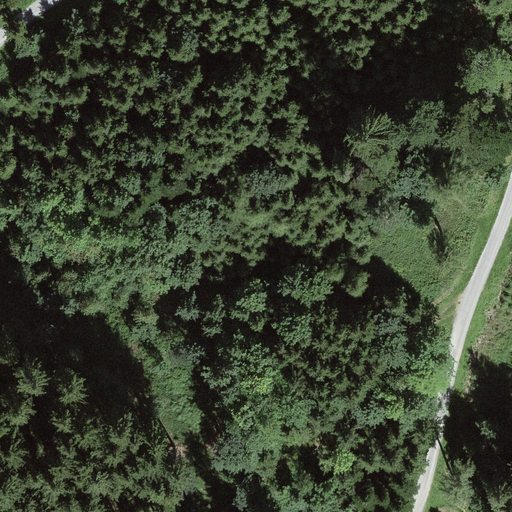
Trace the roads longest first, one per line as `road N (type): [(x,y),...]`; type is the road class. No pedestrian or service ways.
road 1 (track): [(466,306),(426,321),(212,511)]
road 2 (track): [(415,511),(466,306)]
